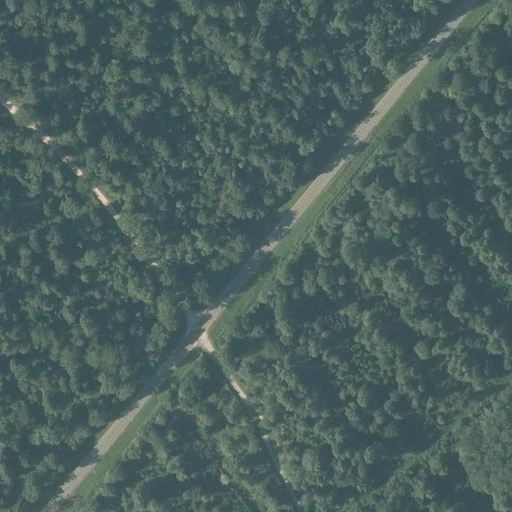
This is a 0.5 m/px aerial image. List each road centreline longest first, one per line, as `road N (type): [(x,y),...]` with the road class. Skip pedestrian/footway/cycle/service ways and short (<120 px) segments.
road 1 (tertiary): [(47,511),(471,0)]
road 2 (track): [(159,273),(108,205),(0,98)]
road 3 (track): [(343,511),(511,375)]
